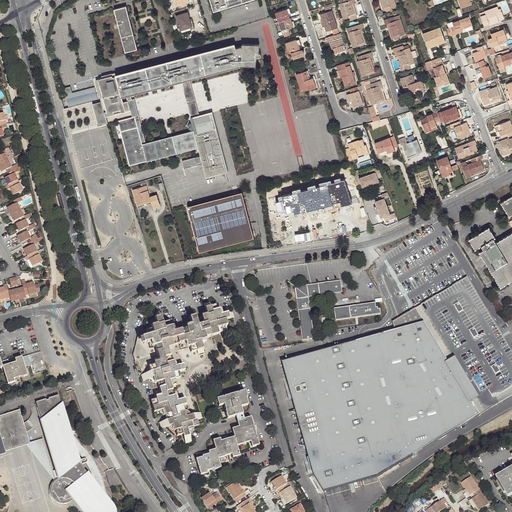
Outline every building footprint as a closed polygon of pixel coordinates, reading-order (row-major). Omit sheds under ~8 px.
[(210,0),(214,12),(252,0),(210,0)] [(357,19),(356,15),(352,4),(354,4),(352,0),(343,0),(338,1),(344,19),(350,17),(351,20),(357,19)] [(379,0),(382,10),(390,7),(390,5),(384,8),(381,0),(379,0)] [(458,0),(461,8),(471,5),(469,0),(458,0)] [(126,52),(138,49),(127,7),(115,10),(126,52)] [(496,17),(502,14),(500,9),(498,10),(497,7),(484,12),(485,15),(480,17),(483,26),(488,24),(489,25),(494,24),(494,22),(498,21),(497,19),(496,17)] [(278,22),(290,18),(289,15),(290,15),(288,9),(276,13),(278,22)] [(322,20),(323,23),(335,19),(332,10),(319,15),(321,21),(322,20)] [(190,23),(191,23),(188,12),(176,16),(180,28),(181,31),(191,27),(190,23)] [(399,34),(399,36),(405,34),(399,15),(383,20),(385,24),(387,23),(388,28),(390,27),(393,36),(399,34)] [(291,22),(290,18),(278,22),(280,25),(278,26),(279,31),(281,30),(282,31),(294,27),(293,22),(291,22)] [(456,33),(462,31),(461,30),(472,26),(469,18),(452,23),(453,27),(450,28),(453,36),(456,35),(456,33)] [(335,19),(323,23),(324,27),(323,27),(325,32),(338,28),(335,19)] [(193,22),(191,23),(190,23),(191,27),(181,31),(180,28),(178,29),(179,33),(195,28),(193,22)] [(353,48),(358,46),(358,44),(364,42),(361,33),(363,32),(362,28),(364,28),(363,23),(352,27),(354,31),(348,32),(353,48)] [(391,38),(399,36),(399,34),(393,36),(390,27),(388,28),(391,38)] [(436,42),(437,45),(446,42),(441,28),(423,34),(427,45),(436,42)] [(498,42),(507,38),(503,30),(490,34),(491,39),(488,40),(491,48),(499,45),(499,44),(498,42)] [(358,44),(358,46),(366,44),(363,32),(361,33),(364,42),(358,44)] [(346,50),(341,33),(326,38),(328,42),(330,42),(332,48),(333,47),(334,49),(335,54),(346,50)] [(303,51),(302,50),(300,51),(298,51),(298,49),(299,48),(296,40),(286,43),(288,51),(290,51),(291,54),(292,54),(293,59),(302,56),(303,55),(304,54),(304,52),(303,51)] [(198,77),(241,66),(241,64),(242,64),(242,66),(256,67),(256,66),(257,66),(257,59),(260,59),(262,58),(262,57),(262,56),(261,55),(261,54),(259,54),(259,46),(242,44),(242,47),(242,52),(238,53),(237,48),(236,43),(116,75),(121,97),(198,77)] [(400,56),(404,70),(412,68),(410,64),(415,63),(410,47),(404,49),(403,45),(393,48),(394,53),(396,52),(398,57),(400,56)] [(508,49),(501,52),(502,55),(495,58),(499,69),(504,67),(504,66),(511,63),(511,53),(511,52),(509,53),(508,49)] [(475,63),(476,68),(480,67),(482,71),(481,71),(483,78),(491,76),(488,66),(486,67),(483,58),(486,57),(484,50),(477,52),(477,51),(472,53),(474,58),(476,57),(478,62),(475,63)] [(362,76),(368,74),(367,73),(373,71),(370,62),(372,61),(371,57),(373,56),(371,52),(362,55),(363,59),(357,61),(362,76)] [(444,64),(441,58),(425,63),(428,70),(434,68),(437,76),(435,77),(438,86),(445,83),(444,81),(449,79),(447,73),(446,73),(443,65),(444,64)] [(367,73),(368,74),(376,72),(372,61),(370,62),(373,71),(367,73)] [(350,62),(337,66),(338,71),(341,70),(345,86),(357,83),(355,77),(357,76),(356,71),(353,72),(350,62)] [(302,92),(316,88),(313,78),(310,79),(307,71),(297,74),(302,92)] [(420,90),(421,91),(421,93),(425,92),(421,80),(415,82),(412,84),(411,80),(414,79),(412,74),(401,78),(406,94),(416,90),(416,92),(420,90)] [(192,117),(200,115),(190,81),(199,78),(198,77),(121,97),(116,75),(95,80),(96,86),(100,99),(105,117),(130,111),(132,117),(135,116),(138,115),(133,96),(183,83),(190,109),(191,113),(192,117)] [(371,105),(377,103),(376,101),(382,99),(380,90),(381,90),(380,86),(382,85),(381,80),(371,84),(372,88),(367,90),(371,105)] [(100,99),(96,86),(72,92),(66,94),(65,94),(68,108),(100,99)] [(364,105),(358,87),(350,89),(352,93),(347,95),(350,101),(352,100),(354,108),(364,105)] [(491,101),(501,98),(497,87),(491,89),(490,88),(480,92),(482,97),(481,98),(483,102),(484,102),(485,105),(492,103),(491,101)] [(376,101),(377,103),(385,100),(381,90),(380,90),(382,99),(376,101)] [(445,123),(461,117),(458,109),(457,106),(441,112),(445,123)] [(218,133),(228,171),(230,171),(214,111),(200,115),(192,117),(191,117),(194,130),(195,135),(215,130),(216,134),(218,133)] [(440,121),(437,112),(427,116),(427,117),(421,120),(425,131),(432,128),(433,131),(438,129),(436,122),(440,121)] [(206,177),(228,171),(218,133),(216,134),(215,130),(195,135),(194,130),(172,136),(169,137),(143,144),(138,126),(137,123),(135,116),(132,117),(118,121),(129,165),(147,161),(199,148),(199,149),(206,177)] [(462,124),(460,121),(450,125),(452,128),(454,128),(459,139),(469,135),(467,128),(469,127),(467,122),(462,124)] [(508,137),(511,135),(511,124),(510,121),(500,124),(503,130),(501,131),(503,136),(507,134),(508,137)] [(395,148),(399,146),(395,136),(375,143),(379,153),(387,150),(387,151),(395,148)] [(511,151),(511,150),(511,138),(510,139),(510,138),(499,142),(502,148),(501,148),(502,153),(503,152),(505,156),(511,153),(511,151)] [(345,150),(349,162),(354,160),(353,159),(359,157),(358,155),(364,153),(364,155),(370,153),(367,145),(365,146),(364,140),(360,142),(359,141),(349,145),(350,149),(345,150)] [(416,152),(417,154),(422,152),(418,140),(408,143),(407,141),(403,143),(407,155),(416,152)] [(459,160),(468,157),(467,155),(475,152),(478,150),(476,144),(477,144),(476,140),(455,148),(459,160)] [(0,164),(8,160),(5,154),(10,151),(8,148),(6,149),(1,151),(3,155),(0,156),(0,164)] [(148,162),(199,149),(199,148),(147,161),(148,162)] [(443,175),(449,173),(453,171),(447,156),(441,158),(440,157),(436,158),(443,175)] [(466,162),(461,163),(467,179),(472,177),(471,175),(485,170),(481,160),(483,159),(482,156),(471,160),(473,163),(467,165),(466,162)] [(10,168),(12,171),(18,168),(16,165),(12,167),(8,160),(0,164),(0,168),(2,172),(10,168)] [(376,173),(368,176),(371,185),(379,182),(377,175),(381,173),(379,167),(374,168),(376,173)] [(8,185),(18,180),(15,174),(19,171),(18,168),(12,171),(13,174),(5,178),(8,185)] [(371,185),(368,176),(360,179),(358,174),(354,176),(356,182),(360,181),(363,188),(371,185)] [(23,191),(18,180),(8,185),(6,186),(8,190),(10,188),(13,196),(23,191)] [(293,193),(282,196),(283,200),(278,201),(276,202),(280,215),(287,214),(287,217),(291,215),(295,214),(296,217),(299,216),(303,215),(311,213),(319,211),(326,209),(333,207),(333,204),(339,202),(340,207),(348,205),(351,203),(347,189),(344,180),(341,180),(335,182),(331,183),(320,186),(316,187),(308,189),(301,191),(293,193)] [(161,206),(158,194),(151,196),(147,186),(133,189),(138,204),(146,201),(146,203),(152,201),(154,208),(161,206)] [(388,192),(386,188),(380,190),(381,194),(374,197),(377,205),(386,202),(383,194),(388,192)] [(242,192),(187,206),(199,252),(254,238),(242,192)] [(511,196),(501,202),(509,217),(511,215),(511,196)] [(11,214),(21,210),(18,203),(23,200),(22,197),(14,200),(16,204),(8,208),(11,214)] [(386,202),(377,205),(379,213),(387,210),(389,215),(395,212),(393,208),(388,210),(386,202)] [(24,221),(26,220),(31,217),(30,214),(24,216),(21,210),(11,214),(15,221),(22,217),(24,221)] [(24,221),(17,224),(19,231),(27,227),(29,230),(36,227),(35,224),(29,226),(26,220),(24,221)] [(480,252),(501,287),(511,280),(511,232),(497,242),(494,238),(496,237),(490,227),(469,239),(475,249),(481,246),(484,250),(480,252)] [(29,239),(31,242),(38,239),(37,235),(31,238),(28,231),(18,236),(21,243),(29,239)] [(28,256),(38,251),(35,244),(42,241),(41,237),(38,239),(31,242),(32,245),(25,249),(28,256)] [(28,256),(25,257),(27,261),(30,260),(33,266),(43,262),(38,251),(28,256)] [(455,355),(479,395),(471,400),(481,415),(490,409),(506,399),(511,396),(511,351),(505,339),(499,330),(467,276),(413,309),(403,315),(393,321),(394,329),(423,321),(447,359),(455,355)] [(306,286),(308,298),(309,298),(342,294),(341,281),(306,286)] [(24,288),(26,295),(30,294),(36,293),(34,282),(27,284),(26,282),(23,283),(24,288)] [(9,291),(7,284),(4,285),(4,287),(0,288),(0,299),(10,297),(9,291)] [(314,339),(308,298),(306,286),(294,287),(301,341),(306,340),(309,340),(314,339)] [(19,300),(27,298),(26,295),(24,288),(16,289),(19,300)] [(15,301),(19,300),(16,289),(9,291),(10,297),(12,302),(15,301)] [(186,445),(192,444),(190,435),(194,430),(193,426),(198,425),(197,420),(202,418),(201,413),(185,417),(182,405),(186,405),(184,400),(175,402),(169,381),(181,378),(179,372),(185,370),(183,365),(173,368),(167,347),(188,341),(191,353),(203,350),(200,339),(218,334),(217,328),(227,325),(225,320),(234,317),(232,312),(229,313),(220,309),(218,310),(216,304),(210,306),(209,300),(203,301),(206,311),(201,317),(202,319),(196,320),(195,316),(190,318),(191,323),(186,327),(187,329),(176,332),(172,327),(171,328),(169,322),(163,324),(158,309),(153,311),(155,318),(151,325),(151,328),(146,329),(148,336),(143,337),(143,336),(138,337),(133,355),(135,361),(134,361),(140,382),(153,379),(154,384),(157,383),(160,393),(158,399),(151,401),(154,412),(159,410),(163,416),(166,415),(168,421),(158,423),(159,428),(168,426),(173,431),(176,430),(177,435),(183,434),(186,445)] [(335,320),(381,315),(380,308),(376,309),(375,303),(334,308),(335,320)] [(324,349),(282,360),(314,474),(323,491),(378,477),(424,450),(451,433),(469,422),(481,415),(471,400),(447,359),(423,321),(394,329),(364,337),(324,349)] [(21,356),(25,367),(30,365),(27,355),(21,356)] [(455,355),(447,359),(471,400),(479,395),(455,355)] [(0,367),(2,367),(7,384),(14,382),(14,379),(19,377),(20,377),(27,375),(25,367),(21,356),(8,360),(9,363),(2,365),(0,361),(0,359),(0,367)] [(236,422),(244,420),(240,407),(247,406),(245,399),(246,398),(244,391),(216,399),(218,406),(223,405),(225,411),(224,411),(226,420),(234,417),(236,422)] [(74,446),(72,439),(72,438),(58,395),(49,398),(50,401),(48,401),(47,398),(36,402),(57,470),(59,470),(62,479),(61,480),(59,480),(58,481),(57,482),(55,483),(52,487),(52,488),(51,492),(51,494),(52,496),(52,497),(54,500),(55,501),(56,502),(57,503),(58,504),(59,504),(60,505),(62,505),(63,505),(64,505),(65,505),(66,505),(69,504),(71,503),(72,502),(74,500),(74,499),(78,504),(77,505),(83,511),(115,511),(116,511),(113,507),(106,497),(97,500),(96,498),(105,496),(103,489),(102,485),(101,481),(98,474),(92,476),(90,476),(87,473),(86,474),(79,466),(78,465),(80,464),(79,461),(77,457),(69,459),(68,456),(67,454),(64,449),(74,446)] [(17,428),(23,427),(18,412),(0,417),(0,452),(1,453),(0,450),(0,448),(10,445),(9,441),(18,438),(20,444),(27,442),(24,432),(19,434),(17,428)] [(233,438),(235,447),(242,445),(242,443),(249,441),(251,447),(257,445),(249,418),(244,420),(236,422),(237,428),(231,429),(233,438)] [(11,447),(20,444),(18,438),(9,441),(10,445),(11,447)] [(214,449),(216,458),(230,454),(231,458),(238,456),(235,447),(233,438),(230,439),(219,442),(218,438),(211,440),(214,449)] [(74,441),(72,439),(74,446),(75,450),(77,452),(81,457),(83,460),(86,464),(92,476),(98,474),(98,471),(97,469),(96,465),(92,460),(88,455),(83,448),(77,443),(74,441)] [(59,470),(57,470),(52,472),(42,440),(26,445),(55,483),(57,482),(58,481),(59,480),(61,480),(62,479),(59,470)] [(75,450),(74,446),(64,449),(67,454),(68,456),(69,459),(77,457),(75,450)] [(194,459),(198,474),(206,472),(205,471),(212,469),(212,470),(219,468),(216,458),(214,449),(206,451),(207,454),(201,456),(202,457),(200,458),(194,459)] [(511,467),(496,477),(499,481),(506,493),(508,497),(511,494),(511,467)] [(480,490),(471,477),(462,483),(466,489),(464,490),(466,493),(468,492),(470,496),(473,494),(480,490)] [(273,489),(276,495),(284,490),(282,487),(278,479),(270,483),(273,489)] [(506,493),(499,481),(497,482),(504,494),(506,493)] [(233,504),(243,497),(241,495),(240,496),(236,490),(237,489),(233,483),(223,489),(233,504)] [(276,495),(279,501),(281,501),(284,505),(294,499),(287,488),(284,490),(276,495)] [(489,504),(480,490),(473,494),(475,497),(472,499),(477,506),(480,511),(489,504)] [(219,502),(216,497),(215,498),(213,495),(209,498),(207,495),(199,501),(205,511),(210,507),(219,502)] [(434,511),(439,511),(444,509),(442,505),(444,504),(447,502),(444,498),(431,507),(434,511)] [(250,504),(246,499),(234,508),(237,511),(239,510),(239,511),(250,511),(246,506),(248,505),(250,504)]
